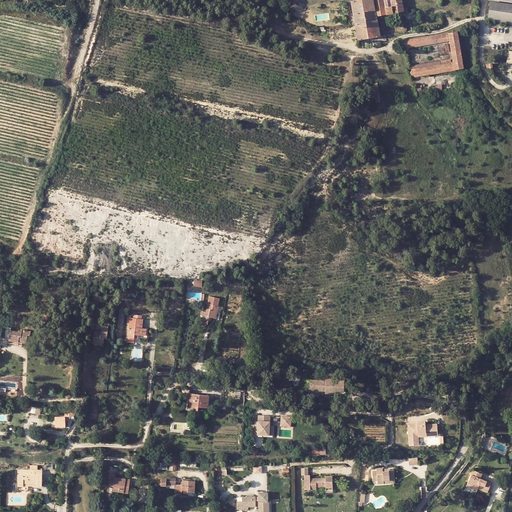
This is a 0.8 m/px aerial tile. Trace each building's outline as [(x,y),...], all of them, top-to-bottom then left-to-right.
[(349,14),(352,13),(357,40),(379,36),(375,16),(403,12),(400,0),(353,0),(347,1),(349,14)] [(511,21),(511,4),(490,1),(487,18),(511,21)] [(463,68),(456,31),(400,41),(402,48),(448,40),(448,43),(452,62),(411,69),(412,77),(463,68)] [(449,59),(410,65),(411,69),(452,62),(448,43),(443,44),(445,51),(447,51),(449,59)] [(100,305),(100,300),(101,296),(94,295),(92,304),(100,305)] [(202,322),(202,323),(207,325),(209,317),(214,318),(216,310),(218,310),(219,306),(218,306),(220,298),(209,295),(205,311),(202,310),(201,315),(203,316),(203,317),(201,317),(200,322),(202,322)] [(46,318),(52,312),(46,307),(41,313),(46,318)] [(38,316),(44,321),(46,318),(41,313),(38,316)] [(130,317),(127,338),(134,339),(134,338),(135,334),(138,335),(146,335),(147,328),(142,328),(143,319),(142,319),(142,315),(133,314),(133,318),(130,317)] [(95,330),(94,334),(93,340),(100,341),(100,342),(104,343),(104,338),(107,338),(108,326),(102,325),(101,331),(95,330)] [(17,331),(4,329),(3,338),(8,339),(8,341),(19,342),(19,340),(26,341),(27,336),(30,336),(31,330),(22,329),(22,330),(17,329),(17,331)] [(325,393),(343,394),(344,381),(333,380),(333,377),(326,376),(326,382),(314,381),(313,388),(315,388),(315,392),(323,392),(325,392),(325,393)] [(188,393),(187,405),(197,406),(207,407),(209,396),(188,393)] [(64,414),(64,416),(65,421),(69,421),(69,416),(74,415),(73,409),(64,410),(64,414)] [(271,415),(260,415),(259,420),(259,434),(274,435),(274,425),(271,425),(271,415)] [(66,426),(65,421),(64,416),(54,418),(56,428),(66,427),(66,426)] [(287,427),(288,418),(279,417),(279,427),(287,427)] [(414,448),(419,447),(419,444),(423,444),(423,439),(423,435),(431,435),(431,437),(443,437),(443,427),(427,427),(427,424),(423,424),(423,425),(413,425),(414,448)] [(157,469),(168,469),(168,460),(157,460),(157,469)] [(169,460),(169,470),(177,470),(177,460),(169,460)] [(19,471),(18,488),(43,488),(43,471),(39,471),(39,467),(31,467),(31,471),(19,471)] [(301,468),(301,475),(304,475),(304,489),(316,489),(316,487),(325,486),(326,489),(333,489),(332,475),(325,475),(325,477),(310,478),(310,474),(308,475),(308,467),(301,468)] [(481,473),(473,469),(468,484),(477,487),(486,491),(490,481),(479,477),(481,473)] [(377,486),(383,486),(383,483),(389,482),(389,480),(394,479),(393,470),(388,470),(388,473),(383,473),(383,470),(376,471),(376,473),(371,473),(372,482),(377,482),(377,486)] [(117,473),(111,472),(109,472),(109,487),(113,488),(113,492),(125,493),(125,489),(130,489),(130,479),(116,478),(117,473)] [(176,478),(166,477),(166,479),(161,479),(161,485),(166,486),(166,484),(175,485),(175,491),(182,491),(182,489),(187,490),(187,492),(195,492),(195,481),(182,480),(182,484),(176,484),(176,478)] [(259,511),(259,493),(258,493),(258,497),(241,497),(241,505),(242,507),(247,507),(256,507),(256,504),(258,504),(258,511),(259,511)] [(266,493),(259,493),(259,511),(267,511),(267,502),(266,502),(266,493)]
